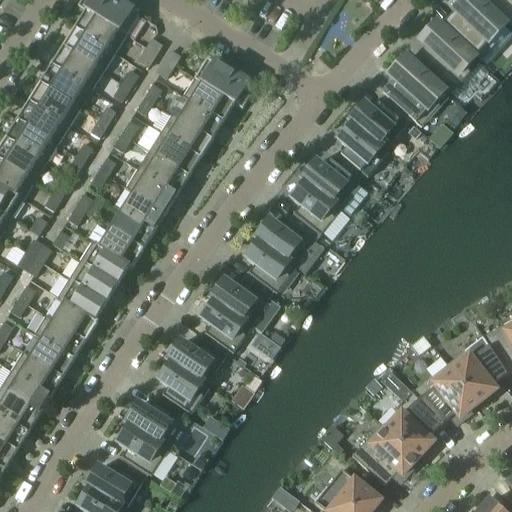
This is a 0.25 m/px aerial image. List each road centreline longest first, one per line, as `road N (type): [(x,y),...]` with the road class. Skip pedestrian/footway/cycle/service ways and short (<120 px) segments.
road 1 (residential): [(29,511),(164,301),(321,97)]
road 2 (residential): [(321,97),(167,0)]
road 3 (residential): [(321,97),(411,0)]
road 4 (residential): [(420,511),(511,428)]
